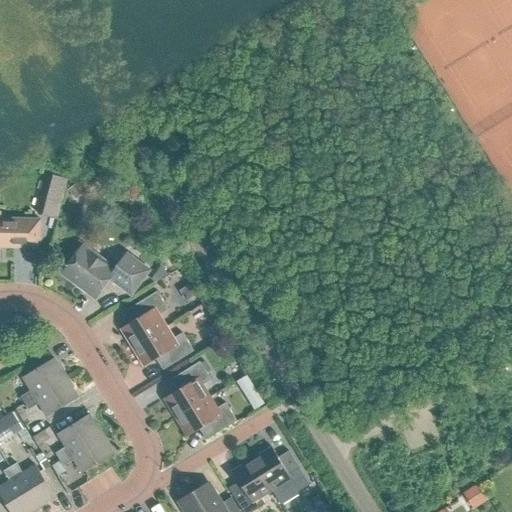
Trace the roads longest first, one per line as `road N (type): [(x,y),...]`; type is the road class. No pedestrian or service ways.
road 1 (unclassified): [(368,511),(44,0)]
road 2 (residential): [(137,480),(140,441),(73,333),(35,304),(0,301)]
road 3 (residential): [(137,480),(152,487),(272,413)]
